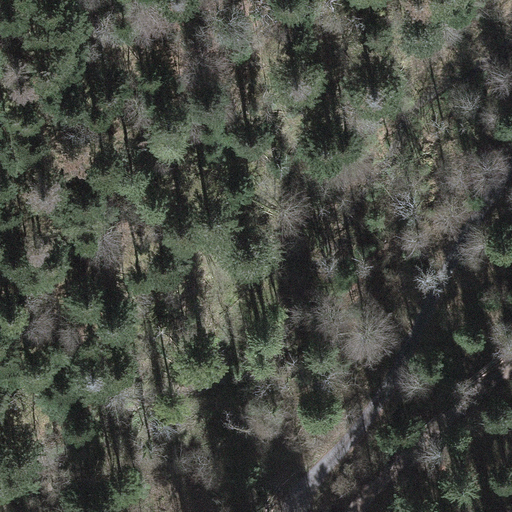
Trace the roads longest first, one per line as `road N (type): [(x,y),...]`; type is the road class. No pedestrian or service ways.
road 1 (unclassified): [(291,511),(303,487),(370,412),(452,253),(511,167)]
road 2 (unclassified): [(511,365),(454,407),(349,511)]
